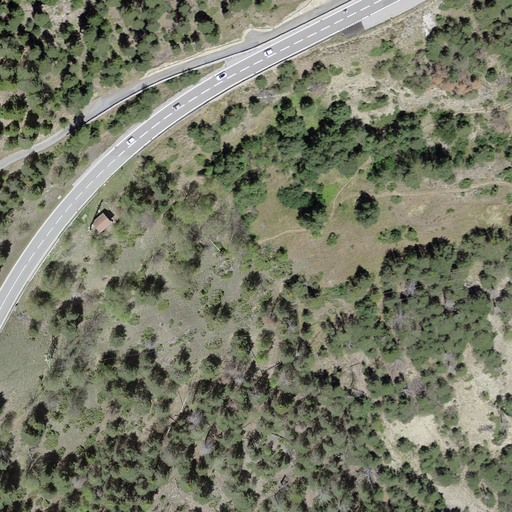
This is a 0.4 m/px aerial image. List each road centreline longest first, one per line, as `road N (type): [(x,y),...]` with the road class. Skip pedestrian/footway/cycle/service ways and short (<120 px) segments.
road 1 (primary): [(0,309),(59,217),(148,129),(235,73),(378,0)]
road 2 (unclassified): [(0,165),(142,83),(339,0)]
